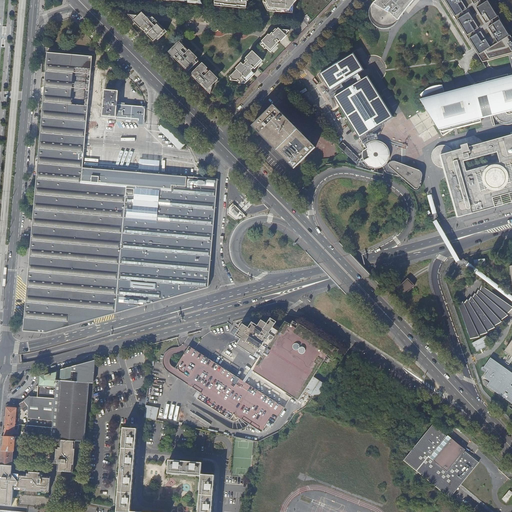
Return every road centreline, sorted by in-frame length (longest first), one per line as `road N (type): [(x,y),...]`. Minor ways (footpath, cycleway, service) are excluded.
road 1 (tertiary): [(32,23),(5,351)]
road 2 (primary): [(78,5),(296,226)]
road 3 (primary): [(296,226),(486,428)]
road 4 (primary): [(475,402),(311,228)]
road 5 (primary): [(35,365),(257,306)]
road 6 (primary): [(311,228),(312,193),(332,172),(402,190),(407,226),(367,263)]
road 7 (primary): [(297,304),(486,428)]
road 8 (primary): [(45,353),(263,296)]
road 9 (primary): [(195,303),(5,351)]
road 10 (primary): [(219,135),(85,0)]
road 11 (residential): [(350,0),(219,135)]
road 12 (primary): [(475,402),(435,273),(452,241)]
road 13 (primary): [(195,303),(45,353)]
road 14 (primary): [(279,281),(239,264),(236,234),(261,218),(296,226)]
road 15 (primary): [(311,228),(219,135)]
